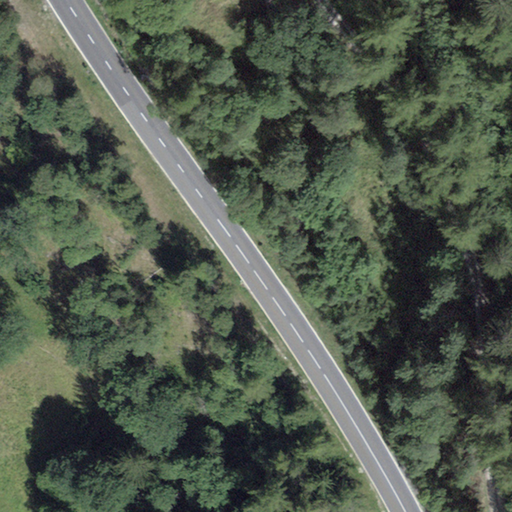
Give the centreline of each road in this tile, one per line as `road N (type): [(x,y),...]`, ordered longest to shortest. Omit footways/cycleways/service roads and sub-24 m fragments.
road 1 (secondary): [(66,0),(325,376),(404,511)]
road 2 (track): [(499,511),(496,377),(445,181),(400,96),(321,0)]
